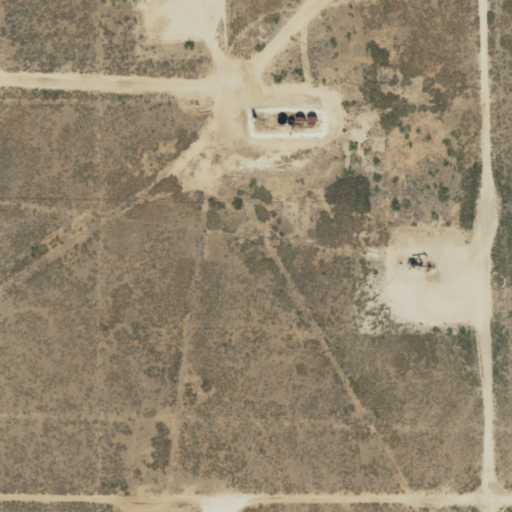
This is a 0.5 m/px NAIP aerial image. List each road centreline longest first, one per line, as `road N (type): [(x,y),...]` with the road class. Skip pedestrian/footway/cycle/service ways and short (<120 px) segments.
road 1 (track): [(0,467),(511,482)]
road 2 (track): [(325,0),(244,61),(178,81),(0,76)]
